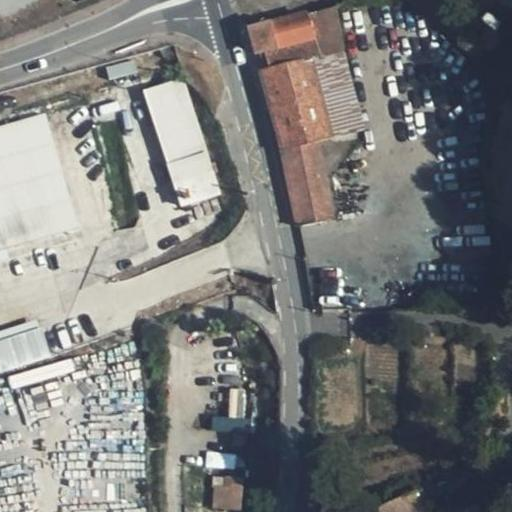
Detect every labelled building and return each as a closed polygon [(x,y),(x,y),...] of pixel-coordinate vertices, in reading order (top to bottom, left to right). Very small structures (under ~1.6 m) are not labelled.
[(345,52),(334,11),(310,18),(308,13),(267,23),(268,26),(252,31),(259,56),(288,49),(299,45),(305,63),(315,60),(316,62),(345,52)] [(320,138),(298,64),(260,75),(283,149),(297,145),(320,138)] [(209,151),(188,81),(143,95),(166,165),(209,151)] [(0,254),(78,232),(45,114),(0,127),(0,254)] [(325,218),(311,144),(284,153),(298,224),(325,218)] [(209,151),(166,165),(181,212),(224,199),(209,151)] [(0,373),(51,357),(38,321),(0,333),(0,373)] [(72,357),(7,376),(11,389),(76,371),(72,357)] [(216,509),(245,509),(245,476),(216,476),(216,509)]
